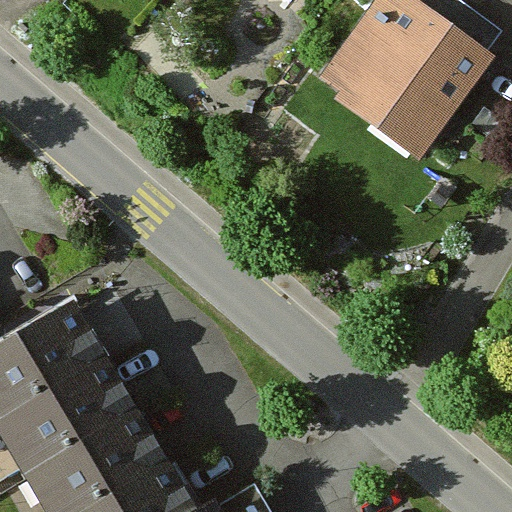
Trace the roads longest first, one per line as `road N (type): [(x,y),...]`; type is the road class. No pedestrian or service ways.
road 1 (residential): [(0,80),(389,410)]
road 2 (residential): [(389,410),(511,218)]
road 3 (residential): [(389,410),(502,511)]
